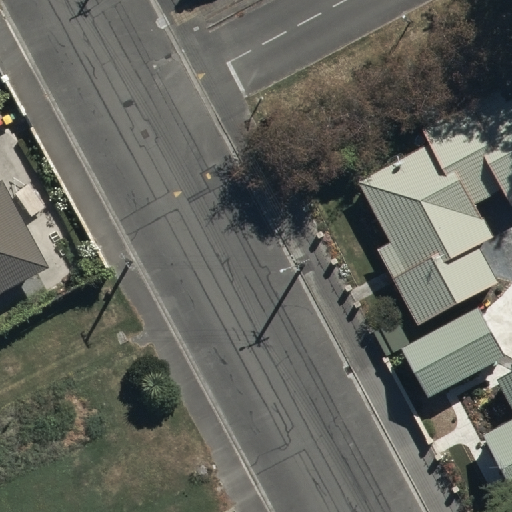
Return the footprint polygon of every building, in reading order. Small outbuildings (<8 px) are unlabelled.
[(377,242),(418,316),(497,272),(478,238),(494,229),(476,197),(501,183),(511,202),(511,201),(511,92),(507,96),(498,79),(445,109),(437,94),(413,108),(429,137),(360,176),(392,234),(377,242)] [(0,282),(44,258),(0,176),(0,282)] [(477,297),(402,339),(429,388),(504,346),(477,297)] [(511,399),(511,410),(483,426),(511,478),(511,361),(496,370),(511,399)] [(0,511),(129,511),(116,489),(139,475),(109,424),(86,438),(63,400),(0,437),(0,511)] [(194,511),(183,490),(142,511),(194,511)]
